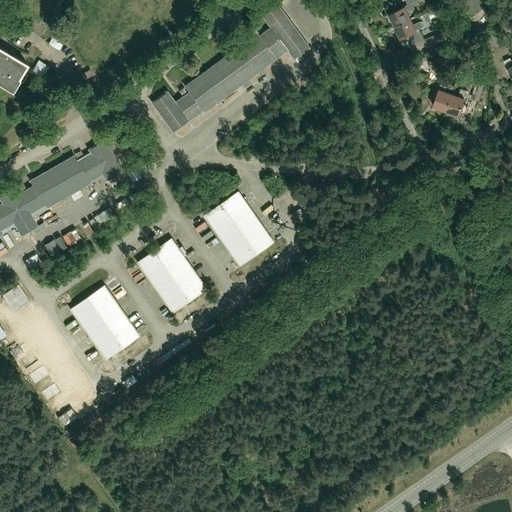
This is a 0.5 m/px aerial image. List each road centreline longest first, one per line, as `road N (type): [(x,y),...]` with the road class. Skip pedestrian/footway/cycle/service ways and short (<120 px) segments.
road 1 (residential): [(424,159),(347,0)]
road 2 (unclassified): [(511,425),(388,511)]
